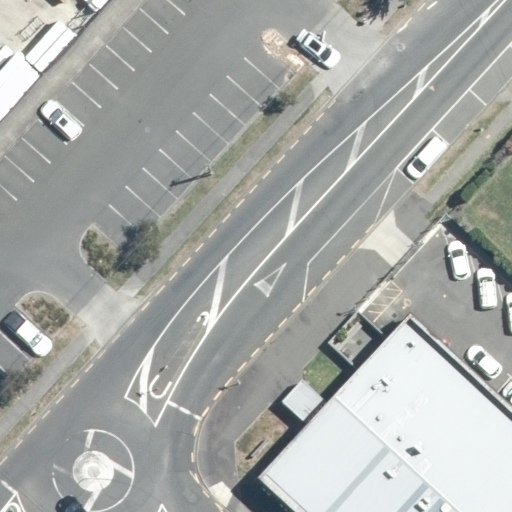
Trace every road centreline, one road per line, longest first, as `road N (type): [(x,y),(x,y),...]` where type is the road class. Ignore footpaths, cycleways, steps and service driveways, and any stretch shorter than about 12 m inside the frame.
road 1 (residential): [(256,244),(498,0)]
road 2 (residential): [(75,411),(174,291),(256,244)]
road 3 (residential): [(256,244),(230,335),(150,458)]
